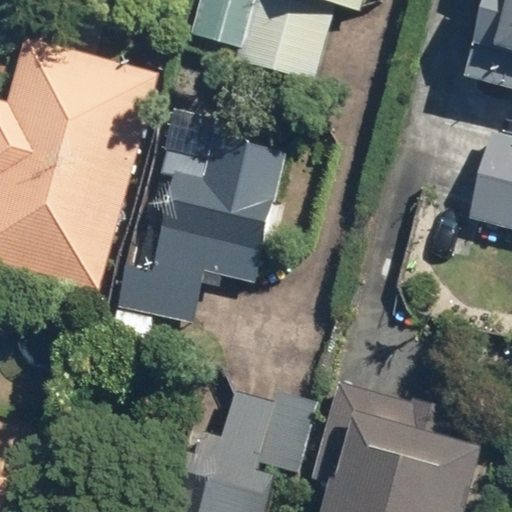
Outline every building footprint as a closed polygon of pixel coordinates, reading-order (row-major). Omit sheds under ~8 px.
[(202,0),(193,34),(198,36),(194,47),(314,82),(336,3),(358,9),(360,0),(202,0)] [(511,0),(484,0),(462,86),(511,99),(511,0)] [(0,263),(99,291),(159,75),(27,39),(11,101),(0,97),(0,263)] [(208,271),(258,282),(288,150),(221,135),(225,116),(178,106),(162,174),(174,176),(153,270),(129,264),(118,306),(195,324),(208,271)] [(511,145),(488,139),(466,223),(511,234),(511,145)] [(331,485),(323,511),(465,511),(484,445),(450,435),(455,416),(341,385),(314,480),(331,485)] [(146,511),(266,511),(277,475),(260,470),(262,461),(298,472),(317,400),(280,389),(277,400),(238,389),(225,436),(204,429),(198,451),(166,442),(146,511)] [(0,511),(22,511),(36,463),(0,453),(0,511)]
